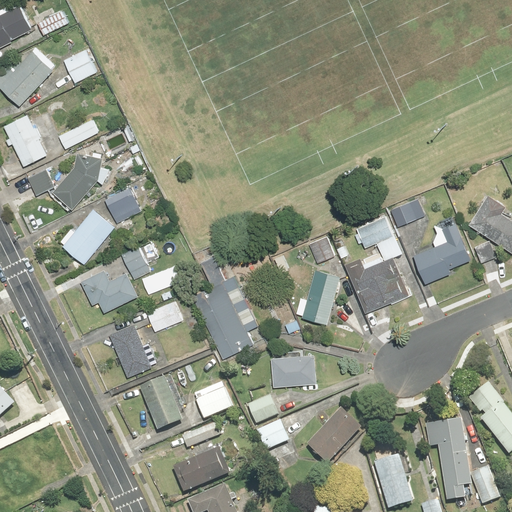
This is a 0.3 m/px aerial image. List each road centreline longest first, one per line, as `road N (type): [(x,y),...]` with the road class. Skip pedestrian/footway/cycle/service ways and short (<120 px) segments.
road 1 (tertiary): [(0,242),(132,511)]
road 2 (residential): [(405,366),(430,342),(511,307)]
